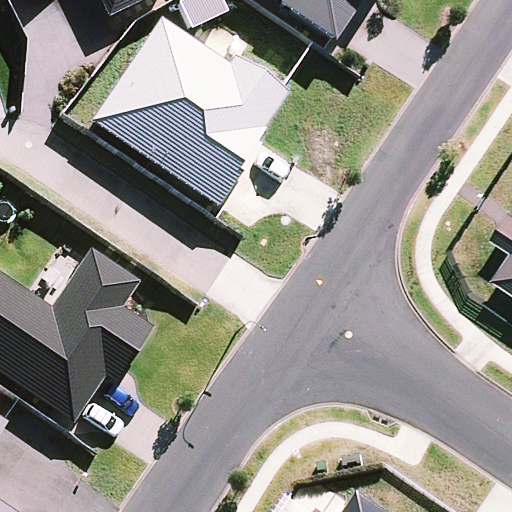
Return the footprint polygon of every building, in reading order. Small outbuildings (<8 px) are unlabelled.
[(91,0),(103,24),(152,0),(91,0)] [(268,0),(277,6),(274,11),(325,46),(329,49),(362,0),(268,0)] [(157,25),(87,127),(214,212),(256,151),(252,148),(285,99),(277,94),(230,62),(224,70),(157,25)] [(511,218),(499,237),(511,245),(511,262),(501,278),(511,285),(511,218)] [(0,281),(0,381),(69,429),(101,382),(112,388),(149,334),(118,313),(137,287),(86,255),(46,313),(0,281)]
